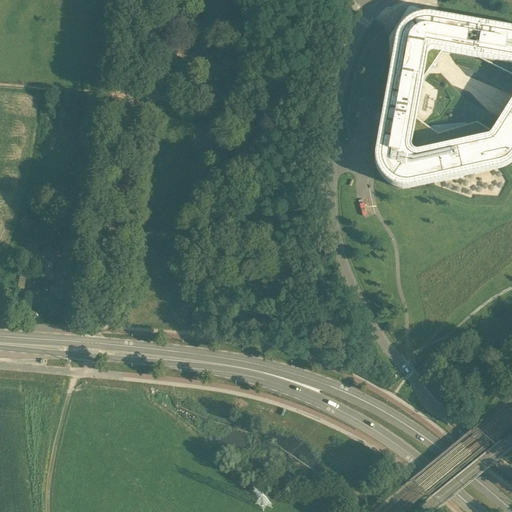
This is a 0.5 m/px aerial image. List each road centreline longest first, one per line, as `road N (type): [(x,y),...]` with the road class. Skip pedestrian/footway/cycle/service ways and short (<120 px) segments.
road 1 (unclassified): [(465,436),(370,320),(334,226),(340,85),(359,29),(387,0)]
road 2 (primary): [(511,508),(405,425),(324,383),(247,361),(90,342)]
road 3 (primary): [(88,355),(180,363),(298,391),(377,431),(483,511)]
road 4 (unclassified): [(90,342),(145,0)]
road 5 (track): [(0,84),(129,96)]
